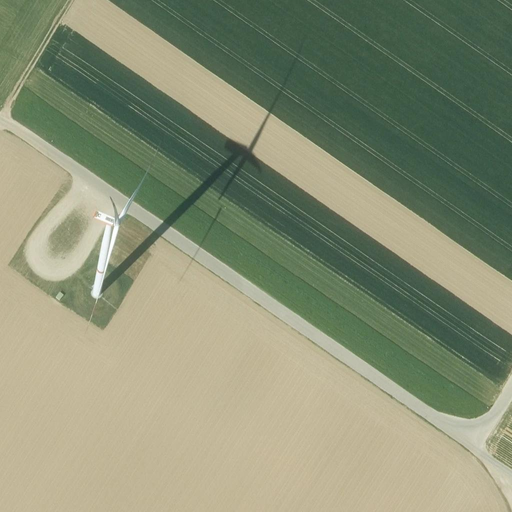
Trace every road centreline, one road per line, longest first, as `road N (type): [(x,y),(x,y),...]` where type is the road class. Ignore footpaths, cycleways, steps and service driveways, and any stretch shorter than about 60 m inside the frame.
road 1 (unclassified): [(0,122),(511,474)]
road 2 (track): [(0,119),(71,0)]
